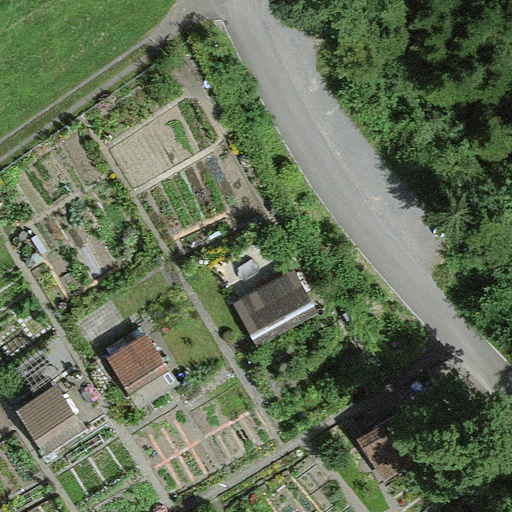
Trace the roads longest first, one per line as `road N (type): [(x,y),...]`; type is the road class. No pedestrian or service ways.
road 1 (residential): [(235,0),(295,123),(361,222),(511,392)]
road 2 (track): [(224,0),(145,46),(0,153)]
